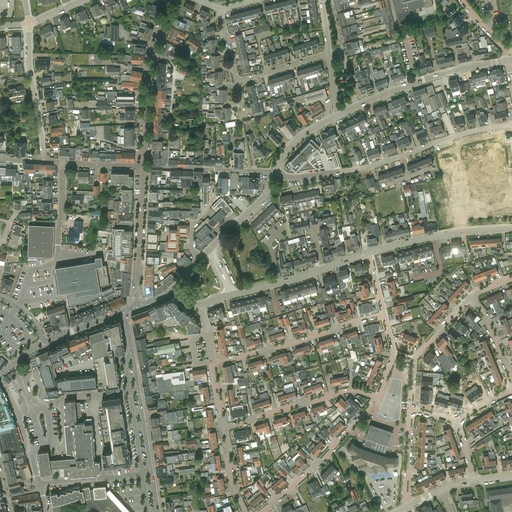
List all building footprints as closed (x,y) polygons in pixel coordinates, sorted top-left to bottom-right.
[(107,0),(109,6),(107,7),(109,12),(113,10),(111,6),(112,5),(115,7),(118,5),(117,3),(116,3),(114,0),(107,0)] [(379,9),(389,7),(386,0),(383,0),(378,1),(379,9)] [(425,8),(427,7),(433,6),(431,0),(392,0),(399,26),(408,24),(408,22),(412,21),(409,11),(424,7),(425,8)] [(348,8),(347,2),(334,5),(336,11),(344,9),(348,8)] [(192,13),(194,6),(186,3),(182,13),(185,15),(186,11),(192,13)] [(98,4),(90,7),(94,16),(105,11),(103,6),(99,7),(98,4)] [(145,11),(147,12),(150,13),(150,14),(157,16),(160,7),(153,5),(153,6),(147,4),(145,11)] [(266,14),(272,12),(270,5),(264,7),(266,14)] [(447,19),(456,11),(452,6),(446,11),(446,12),(443,14),(447,19)] [(380,17),(382,16),(390,14),(389,7),(379,9),(378,10),(380,17)] [(260,8),(254,9),(256,16),(262,15),(260,8)] [(77,21),(83,19),(84,21),(89,19),(84,10),(74,14),(77,21)] [(199,15),(200,16),(201,22),(197,23),(198,28),(209,25),(209,21),(207,22),(206,18),(208,13),(201,10),(199,15)] [(337,14),(338,20),(354,16),(352,10),(345,12),(337,14)] [(231,23),(238,21),(236,14),(230,16),(231,23)] [(379,25),(383,24),(385,24),(392,22),(390,14),(382,16),(384,22),(379,23),(379,25)] [(451,24),(453,23),(456,27),(463,20),(459,15),(453,19),(452,18),(448,22),(451,24)] [(348,24),(352,22),(355,22),(354,16),(338,20),(340,26),(348,24)] [(70,22),(68,17),(60,21),(63,29),(70,26),(71,29),(76,27),(73,21),(70,22)] [(175,18),(172,24),(180,28),(184,30),(187,23),(183,21),(182,22),(175,18)] [(139,26),(145,29),(145,31),(152,34),(154,29),(150,28),(151,26),(141,22),(139,26)] [(386,30),(386,31),(394,29),(392,22),(385,24),(386,30)] [(466,24),(457,31),(456,29),(452,31),(455,34),(458,31),(462,36),(468,31),(466,29),(469,27),(466,24)] [(43,39),(54,34),(55,37),(58,35),(55,26),(51,28),(50,25),(46,27),(46,28),(39,31),(43,39)] [(111,25),(110,41),(118,41),(119,25),(111,25)] [(341,29),(342,35),(355,31),(360,30),(359,27),(357,27),(356,25),(341,29)] [(203,29),(203,32),(199,33),(201,39),(203,39),(208,38),(207,34),(215,33),(213,26),(206,28),(203,29)] [(186,35),(184,33),(179,31),(171,27),(169,33),(176,36),(181,38),(184,39),(186,35)] [(426,37),(436,34),(434,27),(424,29),(426,37)] [(396,35),(394,29),(386,31),(388,37),(396,35)] [(131,30),(129,38),(137,39),(138,35),(137,35),(137,31),(131,30)] [(138,35),(143,37),(150,40),(152,34),(145,31),(144,33),(139,32),(138,35)] [(357,37),(356,33),(355,31),(342,35),(344,41),(352,39),(352,38),(357,37)] [(455,37),(455,34),(452,31),(449,34),(448,31),(444,32),(446,39),(445,39),(447,46),(462,43),(461,36),(455,37)] [(183,42),(180,40),(175,38),(176,36),(169,33),(166,39),(179,44),(181,46),(183,42)] [(21,45),(20,45),(20,37),(12,37),(12,46),(14,46),(15,54),(22,53),(21,45)] [(186,42),(192,47),(196,49),(200,44),(189,37),(186,42)] [(472,44),(473,50),(474,59),(479,58),(477,50),(476,50),(475,43),(474,43),(473,39),(473,38),(468,39),(469,45),(472,44)] [(482,49),(480,49),(478,38),(473,39),(474,43),(475,43),(476,50),(477,50),(479,58),(483,57),(482,52),(482,49)] [(313,41),(310,42),(312,48),(318,47),(316,40),(313,41)] [(345,43),(346,49),(359,46),(358,44),(357,40),(353,42),(353,41),(345,43)] [(165,41),(162,47),(170,51),(170,50),(178,54),(180,50),(172,46),(173,45),(165,41)] [(264,47),(267,55),(263,56),(265,63),(272,61),(269,54),(269,51),(266,41),(261,43),(262,48),(264,47)] [(310,42),(304,44),(306,50),(312,48),(310,42)] [(134,52),(137,53),(146,55),(148,46),(139,44),(136,43),(136,44),(132,43),(131,49),(134,51),(134,52)] [(399,43),(391,45),(389,46),(390,50),(391,52),(400,49),(399,43)] [(304,44),(298,45),(300,52),(306,50),(304,44)] [(207,49),(207,52),(207,54),(211,54),(211,52),(215,52),(215,45),(202,46),(201,46),(200,47),(199,47),(198,50),(202,51),(202,49),(207,49)] [(294,54),(300,52),(298,45),(292,47),(294,54)] [(244,46),(237,48),(239,54),(246,52),(249,52),(254,51),(253,48),(251,48),(249,49),(248,46),(244,46)] [(359,48),(359,46),(346,49),(348,55),(356,53),(360,52),(359,48)] [(468,49),(469,48),(468,46),(456,49),(459,63),(467,61),(471,60),(468,49)] [(160,53),(173,59),(172,62),(176,65),(177,61),(173,59),(175,55),(170,52),(170,51),(162,47),(160,53)] [(289,56),(287,49),(281,51),(283,57),(289,56)] [(446,51),(443,52),(444,55),(447,65),(451,64),(452,64),(454,64),(452,56),(447,58),(446,55),(447,54),(446,51)] [(364,55),(364,56),(366,64),(372,62),(373,65),(375,64),(373,56),(371,57),(370,54),(369,52),(364,53),(364,55)] [(421,72),(432,70),(430,61),(428,62),(428,60),(425,61),(423,55),(419,56),(421,63),(419,64),(421,72)] [(447,66),(447,65),(444,55),(434,57),(436,64),(438,64),(439,67),(444,66),(445,66),(447,66)] [(124,61),(132,61),(132,63),(128,63),(128,66),(133,66),(133,63),(144,63),(144,56),(132,56),(124,56),(124,61)] [(14,71),(15,71),(22,71),(22,63),(23,63),(23,60),(8,60),(9,61),(0,62),(0,66),(0,67),(8,67),(8,71),(10,71),(10,68),(14,68),(14,71)] [(37,60),(37,69),(49,69),(49,60),(37,60)] [(158,63),(158,72),(166,73),(167,73),(173,73),(173,69),(169,69),(167,69),(167,64),(158,63)] [(249,64),(242,66),(243,73),(250,71),(253,70),(258,69),(257,66),(252,67),(251,68),(249,68),(249,65),(249,64)] [(322,80),(320,72),(323,71),(321,64),(314,66),(317,73),(319,81),(322,80)] [(107,66),(106,74),(120,75),(120,66),(116,66),(115,68),(114,68),(114,66),(107,66)] [(176,69),(180,71),(179,74),(185,76),(187,72),(181,70),(182,68),(177,66),(176,69)] [(314,66),(309,68),(311,75),(312,78),(313,83),(316,82),(314,74),(317,73),(314,66)] [(395,69),(399,81),(405,78),(400,66),(394,68),(395,69)] [(368,68),(360,71),(367,93),(373,91),(370,83),(368,79),(368,76),(370,75),(368,68)] [(503,72),(502,72),(501,68),(495,69),(497,77),(498,77),(499,83),(504,82),(503,76),(503,75),(504,74),(504,73),(503,72)] [(383,69),(377,71),(383,87),(388,85),(383,69)] [(395,69),(393,69),(389,71),(393,83),(399,81),(395,69)] [(303,70),(296,72),(299,78),(302,87),(299,88),(301,93),(306,92),(303,81),(306,80),(306,79),(305,77),(303,70)] [(121,80),(130,80),(141,81),(142,73),(132,71),(131,76),(122,74),(122,76),(118,76),(118,80),(121,80)] [(354,73),(358,83),(357,83),(359,87),(361,95),(367,93),(360,71),(354,73)] [(373,73),(374,77),(373,77),(374,81),(377,89),(383,87),(377,71),(373,73)] [(486,82),(485,79),(488,79),(485,71),(479,73),(481,83),(486,82)] [(156,74),(156,77),(157,77),(157,80),(172,81),(172,78),(166,77),(167,73),(166,73),(158,72),(158,74),(156,74)] [(293,89),(291,81),(294,80),(292,73),(286,75),(288,82),(289,84),(289,85),(290,90),(293,89)] [(473,81),(469,82),(464,83),(466,89),(471,88),(472,88),(474,88),(475,86),(481,85),(481,83),(479,73),(471,75),(473,81)] [(285,83),(288,82),(286,75),(280,77),(282,84),(284,92),(287,91),(285,83)] [(283,87),(282,84),(280,77),(274,79),(276,85),(277,88),(278,94),(281,93),(280,87),(283,87)] [(272,87),(276,85),(274,79),(268,81),(272,95),(275,94),(272,87)] [(448,81),(450,87),(451,92),(459,90),(460,92),(466,90),(466,89),(464,83),(459,85),(457,79),(448,81)] [(157,87),(156,89),(166,90),(166,84),(172,84),(172,81),(157,80),(157,87)] [(118,89),(121,89),(131,90),(130,82),(122,82),(122,85),(119,84),(118,85),(118,88),(118,89)] [(140,83),(130,82),(131,90),(140,90),(140,83)] [(432,85),(419,90),(422,97),(423,97),(426,105),(430,104),(432,110),(447,105),(443,92),(435,95),(432,85)] [(25,86),(16,87),(18,96),(26,94),(25,86)] [(9,97),(18,96),(16,87),(8,88),(9,97)] [(304,102),(305,104),(309,111),(306,113),(310,120),(324,112),(318,100),(327,97),(325,88),(292,98),(296,105),(304,102)] [(171,90),(166,90),(156,89),(156,97),(166,98),(166,95),(168,95),(168,94),(171,94),(171,93),(171,90)] [(419,90),(413,92),(414,96),(417,104),(418,104),(421,103),(420,98),(422,97),(419,90)] [(117,100),(134,101),(134,96),(117,95),(117,92),(107,92),(107,100),(117,100)] [(405,108),(404,104),(407,103),(404,96),(398,99),(403,112),(405,111),(404,108),(405,108)] [(169,104),(169,99),(166,98),(156,97),(155,106),(161,107),(164,107),(165,103),(169,104)] [(256,97),(249,99),(250,105),(257,104),(257,100),(256,97)] [(296,105),(292,98),(286,100),(290,107),(296,105)] [(496,100),(497,106),(502,120),(508,119),(505,108),(507,108),(506,101),(504,102),(503,98),(496,100)] [(391,102),(388,103),(392,115),(400,112),(400,113),(403,112),(398,99),(391,102)] [(473,99),(466,101),(463,102),(461,102),(462,106),(464,105),(465,107),(475,104),(473,99)] [(97,109),(101,109),(111,109),(112,105),(117,105),(134,106),(134,101),(117,100),(107,100),(105,100),(98,100),(97,100),(97,109)] [(57,101),(53,102),(53,101),(46,102),(47,110),(54,108),(53,105),(57,104),(57,101)] [(264,114),(262,103),(260,103),(257,104),(250,105),(252,111),(253,116),(264,114)] [(278,110),(276,103),(272,104),(271,104),(273,111),(267,113),(272,119),(273,118),(280,128),(286,124),(277,111),(278,110)] [(382,114),(384,113),(387,120),(391,119),(390,117),(388,111),(385,104),(379,106),(382,114)] [(490,115),(494,114),(496,122),(502,120),(497,106),(497,107),(496,105),(492,106),(493,109),(489,110),(490,115)] [(166,110),(164,110),(161,110),(161,107),(155,106),(155,114),(169,116),(169,115),(168,115),(169,112),(166,112),(166,110)] [(303,125),(310,120),(306,113),(305,111),(304,111),(303,109),(303,108),(302,106),(298,108),(301,113),(297,115),(303,125)] [(382,121),(380,114),(382,114),(379,106),(373,109),(376,116),(381,129),(386,127),(384,120),(382,121)] [(82,115),(80,115),(80,119),(88,119),(88,114),(92,114),(92,109),(88,109),(82,110),(82,115)] [(116,119),(125,119),(134,119),(134,110),(125,110),(125,115),(120,115),(116,115),(116,119)] [(469,110),(464,111),(466,118),(468,117),(469,125),(472,125),(472,124),(475,123),(474,119),(475,119),(474,114),(470,115),(469,110)] [(476,116),(480,116),(481,122),(487,121),(486,114),(484,114),(483,110),(475,111),(476,116)] [(57,121),(56,117),(60,116),(59,112),(54,113),(54,115),(48,116),(50,123),(57,121)] [(451,124),(455,123),(457,128),(460,127),(460,128),(464,126),(462,118),(454,120),(453,113),(449,114),(451,124)] [(168,120),(169,116),(155,114),(154,123),(162,124),(164,124),(164,120),(168,120)] [(363,114),(357,117),(363,129),(365,128),(363,123),(367,122),(363,114)] [(351,119),(351,120),(355,128),(357,132),(360,131),(362,134),(365,133),(363,129),(357,117),(354,118),(353,118),(352,118),(351,119)] [(291,132),(296,128),(294,124),(292,121),(290,119),(287,121),(289,123),(286,125),(291,132)] [(435,121),(437,126),(435,126),(438,134),(444,132),(440,119),(435,121)] [(348,121),(345,123),(351,135),(353,140),(356,138),(351,129),(355,128),(351,120),(350,120),(349,120),(348,120),(348,121)] [(406,136),(411,134),(408,127),(405,121),(401,123),(406,136)] [(408,126),(408,127),(411,134),(415,133),(412,125),(410,125),(409,122),(407,123),(408,126)] [(428,123),(429,128),(432,136),(438,134),(435,126),(434,127),(432,122),(428,123)] [(59,124),(60,128),(51,129),(52,136),(62,134),(65,133),(65,130),(64,123),(59,124)] [(163,132),(164,132),(168,132),(168,130),(161,130),(162,124),(154,123),(153,131),(163,132)] [(340,129),(338,130),(340,134),(346,132),(348,136),(351,135),(345,123),(339,125),(340,129)] [(104,139),(108,140),(113,142),(113,134),(110,134),(110,125),(104,125),(104,139)] [(134,145),(134,128),(129,128),(129,126),(121,126),(121,128),(120,128),(120,145),(134,145)] [(333,128),(332,129),(331,128),(330,129),(330,130),(327,131),(334,145),(336,144),(334,139),(333,138),(337,136),(333,128)] [(426,138),(424,133),(425,132),(424,129),(415,132),(417,136),(416,136),(419,142),(426,138)] [(277,145),(282,140),(273,130),(268,136),(274,142),(277,145)] [(153,131),(153,140),(162,141),(163,132),(153,131)] [(321,134),(323,140),(322,141),(322,142),(326,150),(334,145),(327,131),(324,133),(323,132),(321,133),(321,134)] [(402,131),(400,132),(405,147),(411,144),(408,137),(405,138),(402,131)] [(397,138),(397,141),(397,142),(400,149),(405,147),(400,132),(397,134),(398,138),(397,138)] [(252,133),(245,135),(247,143),(254,141),(252,133)] [(63,139),(59,139),(50,140),(50,146),(59,145),(64,145),(63,139),(68,139),(68,136),(62,136),(63,139)] [(393,143),(391,144),(388,137),(385,138),(390,152),(396,150),(393,143)] [(384,154),(390,152),(385,138),(382,139),(384,143),(382,144),(382,147),(384,154)] [(293,158),(287,164),(296,172),(307,161),(307,160),(309,158),(320,147),(312,139),(310,142),(309,141),(301,150),(302,151),(299,153),(298,152),(295,156),(296,156),(294,159),(293,158)] [(18,140),(17,143),(15,143),(14,155),(25,156),(26,143),(24,143),(24,140),(18,140)] [(153,140),(152,148),(167,150),(167,146),(162,146),(162,141),(153,140)] [(378,148),(375,149),(372,140),(369,141),(375,157),(380,155),(378,148)] [(369,159),(375,157),(369,141),(366,142),(369,151),(366,152),(369,159)] [(234,153),(234,160),(231,160),(231,165),(234,165),(234,168),(243,168),(244,153),(243,142),(238,142),(240,153),(234,153)] [(261,157),(267,153),(262,146),(260,148),(256,144),(253,146),(256,151),(254,152),(257,155),(259,154),(261,157)] [(224,145),(221,145),(216,146),(217,157),(215,157),(215,165),(221,166),(222,157),(221,150),(224,150),(224,145)] [(59,159),(69,159),(70,148),(66,148),(65,148),(60,148),(60,150),(59,159)] [(80,149),(75,148),(70,148),(69,159),(75,160),(75,155),(79,155),(80,149)] [(166,158),(167,150),(152,148),(151,157),(157,158),(157,157),(166,158)] [(452,148),(446,151),(449,159),(456,156),(452,148)] [(79,155),(82,155),(82,160),(89,161),(89,153),(89,149),(80,149),(79,155)] [(360,151),(357,152),(356,149),(352,150),(354,153),(353,153),(356,161),(362,159),(360,151)] [(90,161),(100,161),(100,152),(90,151),(90,161)] [(446,151),(439,153),(442,161),(449,159),(446,151)] [(122,153),(122,154),(122,162),(134,162),(135,153),(122,153)] [(185,158),(180,157),(180,153),(177,153),(177,167),(185,167),(185,158)] [(456,156),(449,159),(452,167),(459,164),(456,156)] [(151,166),(164,166),(164,163),(166,163),(166,158),(157,157),(157,158),(151,157),(151,166)] [(168,160),(168,167),(177,167),(177,157),(172,157),(172,160),(168,160)] [(430,157),(425,159),(427,166),(433,164),(430,157)] [(194,158),(189,158),(185,158),(185,167),(194,167),(194,159),(194,158)] [(198,159),(194,159),(194,167),(202,167),(202,158),(198,158),(198,159)] [(421,168),(427,166),(425,159),(419,161),(421,168)] [(449,159),(442,161),(446,169),(452,167),(449,159)] [(415,170),(421,168),(419,161),(413,164),(415,170)] [(24,164),(24,172),(26,182),(30,182),(30,177),(29,177),(29,172),(34,173),(34,164),(24,164)] [(409,173),(415,170),(413,164),(407,166),(409,173)] [(10,175),(2,175),(2,180),(12,180),(12,181),(24,180),(24,175),(16,175),(17,169),(11,169),(11,168),(7,168),(6,168),(6,174),(10,175)] [(402,168),(396,170),(398,177),(404,175),(402,168)] [(396,170),(390,172),(392,179),(398,177),(396,170)] [(93,175),(89,175),(89,172),(78,171),(78,180),(88,180),(88,184),(93,184),(93,175)] [(171,171),(171,180),(181,180),(182,171),(171,171)] [(192,172),(182,171),(181,180),(181,187),(191,187),(192,172)] [(199,188),(203,188),(203,177),(203,172),(194,172),(194,180),(199,181),(199,183),(199,188)] [(390,172),(384,174),(386,181),(392,179),(390,172)] [(133,189),(133,186),(133,176),(129,176),(129,173),(111,173),(110,182),(111,182),(111,183),(124,183),(124,189),(122,189),(122,201),(133,201),(133,189)] [(380,183),(386,181),(384,174),(378,176),(380,183)] [(162,177),(162,176),(161,175),(150,175),(150,183),(157,184),(157,180),(160,180),(161,177),(162,177)] [(374,190),(375,190),(376,194),(380,193),(379,189),(377,182),(374,182),(372,177),(366,179),(368,187),(373,186),(374,190)] [(218,192),(220,192),(220,196),(224,196),(224,193),(227,193),(228,178),(218,178),(218,186),(215,186),(215,192),(218,192)] [(238,178),(238,185),(242,185),(242,192),(241,194),(245,194),(258,194),(258,188),(259,178),(238,178)] [(323,189),(330,188),(331,193),(335,192),(334,187),(337,186),(336,178),(332,179),(322,181),(323,189)] [(403,185),(404,197),(411,196),(409,184),(403,185)] [(475,188),(464,188),(466,219),(508,217),(508,215),(511,214),(511,186),(502,187),(502,204),(473,206),(473,204),(476,204),(475,188)] [(173,189),(170,189),(170,201),(172,201),(174,201),(175,196),(182,196),(181,188),(173,188),(173,189)] [(150,200),(158,201),(158,202),(162,202),(162,200),(163,200),(163,190),(151,189),(149,191),(149,198),(150,201),(150,200)] [(314,200),(317,199),(318,202),(324,201),(322,195),(319,196),(318,190),(312,191),(314,200)] [(77,191),(76,195),(72,195),(72,203),(83,203),(83,196),(88,196),(88,191),(77,191)] [(302,202),(305,201),(306,205),(309,204),(306,193),(300,194),(302,202)] [(299,203),(302,202),(300,194),(292,196),(294,208),(297,207),(298,208),(300,208),(299,203)] [(289,209),(294,208),(292,196),(292,195),(286,196),(288,207),(289,209)] [(285,208),(288,207),(286,196),(281,197),(281,198),(279,198),(281,204),(281,207),(284,207),(285,208)] [(198,237),(194,240),(201,248),(206,243),(207,244),(209,242),(210,243),(217,236),(212,231),(214,229),(213,227),(229,213),(230,214),(233,212),(227,204),(221,197),(212,206),(213,208),(216,211),(221,207),(222,208),(210,220),(208,218),(203,222),(203,221),(201,222),(202,223),(194,230),(196,233),(195,234),(198,237)] [(39,211),(32,212),(32,216),(39,216),(42,216),(52,216),(52,215),(53,215),(53,212),(52,212),(52,209),(53,209),(53,206),(52,206),(52,202),(53,202),(53,199),(52,199),(52,198),(42,198),(42,199),(37,199),(37,203),(42,203),(42,211),(39,211)] [(121,211),(122,211),(133,211),(133,201),(122,201),(118,201),(118,199),(116,199),(114,199),(114,201),(113,201),(113,211),(121,211)] [(15,209),(20,209),(20,202),(15,202),(15,201),(12,201),(12,207),(15,208),(15,209)] [(159,209),(159,208),(163,208),(163,205),(172,206),(172,201),(170,201),(166,201),(166,202),(162,202),(158,202),(149,202),(149,209),(159,209)] [(281,213),(279,210),(273,204),(268,209),(274,215),(277,212),(279,215),(281,213)] [(192,208),(191,211),(170,210),(164,210),(163,210),(163,211),(148,210),(148,219),(163,219),(163,218),(169,218),(169,217),(196,218),(198,213),(198,212),(200,208),(192,208)] [(272,217),(274,215),(268,209),(264,213),(273,221),(274,220),(272,217)] [(305,212),(306,216),(307,219),(310,218),(312,224),(318,223),(316,214),(312,214),(311,210),(305,212)] [(132,215),(121,215),(121,211),(113,211),(106,211),(106,226),(106,231),(111,232),(111,224),(110,224),(110,218),(110,217),(112,217),(112,215),(117,215),(117,224),(118,224),(132,224),(132,215)] [(266,223),(268,220),(272,225),(274,223),(273,221),(264,213),(260,217),(266,223)] [(330,217),(329,213),(319,215),(321,221),(328,220),(328,221),(334,219),(334,216),(330,217)] [(309,229),(307,219),(306,216),(303,216),(304,220),(301,221),(303,230),(309,229)] [(263,225),(266,223),(260,217),(255,221),(264,230),(266,228),(263,225)] [(300,218),(297,218),(294,219),(297,231),(303,230),(301,221),(300,218)] [(378,245),(376,237),(380,236),(378,223),(377,224),(376,218),(372,219),(373,224),(371,224),(370,223),(365,224),(366,230),(371,229),(371,233),(368,234),(368,237),(367,237),(369,246),(378,245)] [(147,222),(147,232),(155,232),(155,228),(158,229),(159,223),(179,224),(179,220),(170,220),(163,220),(155,219),(155,222),(148,222),(147,222)] [(298,232),(297,231),(294,219),(291,220),(292,224),(289,225),(291,234),(298,232)] [(435,223),(432,224),(432,223),(428,224),(427,219),(422,220),(424,232),(425,234),(437,231),(435,223)] [(72,229),(72,231),(69,231),(68,237),(67,237),(67,242),(75,242),(75,240),(79,240),(79,233),(83,233),(83,222),(74,221),(74,229),(72,229)] [(262,231),(264,230),(255,221),(251,225),(257,231),(259,229),(262,231)] [(411,222),(411,226),(413,234),(419,233),(417,225),(417,221),(411,222)] [(402,228),(399,229),(398,227),(399,227),(399,223),(395,224),(398,238),(404,236),(402,228)] [(25,234),(24,234),(21,233),(22,227),(15,225),(13,230),(14,231),(13,234),(21,237),(25,238),(25,234)] [(29,225),(28,256),(53,257),(54,226),(29,225)] [(155,233),(155,232),(147,232),(147,243),(147,250),(178,251),(178,242),(187,242),(177,242),(177,238),(179,238),(179,239),(187,239),(180,239),(180,238),(180,235),(184,235),(184,234),(188,234),(189,226),(178,225),(178,230),(169,229),(168,241),(166,241),(166,243),(160,243),(160,245),(157,244),(158,233),(155,233)] [(383,228),(384,233),(386,241),(392,239),(390,231),(389,232),(387,227),(383,228)] [(108,250),(108,252),(121,256),(132,257),(132,250),(132,243),(132,236),(132,229),(124,229),(124,228),(114,228),(114,233),(113,233),(113,237),(115,237),(115,243),(113,243),(113,247),(115,247),(115,250),(115,251),(110,251),(110,250),(108,250)] [(10,242),(9,242),(8,245),(17,248),(21,237),(13,234),(12,233),(11,238),(10,238),(10,239),(11,239),(10,242)] [(356,236),(351,238),(354,250),(360,248),(356,236)] [(347,239),(344,240),(346,245),(348,252),(354,250),(351,238),(347,239)] [(470,240),(470,247),(474,247),(474,253),(478,252),(479,252),(479,251),(478,246),(478,240),(474,240),(473,240),(473,239),(473,238),(471,238),(470,239),(470,240)] [(340,239),(334,240),(336,244),(339,255),(345,253),(342,245),(341,242),(340,239)] [(465,246),(461,247),(460,240),(451,241),(452,248),(456,248),(457,253),(461,252),(460,247),(461,247),(462,253),(466,252),(465,246)] [(330,246),(331,249),(333,257),(339,255),(336,244),(330,246)] [(329,245),(326,245),(328,249),(323,251),(324,254),(323,254),(324,257),(325,257),(326,259),(332,257),(329,249),(329,245)] [(426,258),(433,256),(430,245),(423,247),(426,258)] [(441,250),(438,251),(441,262),(443,262),(445,262),(444,256),(450,255),(450,254),(448,246),(440,248),(441,250)] [(426,258),(423,247),(417,249),(417,248),(416,249),(419,259),(426,258)] [(419,259),(416,249),(410,250),(410,251),(412,261),(419,259)] [(307,250),(303,251),(304,258),(306,266),(312,264),(310,256),(309,253),(309,252),(307,253),(307,250)] [(410,251),(404,252),(406,263),(412,261),(410,251)] [(278,253),(280,264),(281,272),(287,271),(286,263),(285,257),(284,252),(283,252),(278,253)] [(309,253),(310,256),(312,264),(318,262),(315,254),(315,252),(309,253)] [(406,263),(404,252),(397,254),(399,264),(406,263)] [(107,253),(106,259),(116,261),(124,262),(132,262),(132,257),(130,257),(121,256),(108,253),(107,253)] [(304,258),(302,253),(299,254),(299,257),(298,257),(299,259),(298,259),(301,267),(306,266),(304,258)] [(146,254),(146,263),(161,264),(161,256),(161,255),(153,254),(146,254)] [(182,258),(181,257),(176,262),(181,268),(181,269),(182,269),(182,270),(183,270),(184,269),(185,269),(192,262),(184,254),(184,255),(182,258)] [(298,259),(297,260),(296,255),(292,256),(294,261),(293,261),(295,269),(301,267),(298,259)] [(96,261),(55,268),(59,293),(66,292),(77,291),(90,288),(101,286),(110,285),(106,265),(103,265),(102,256),(95,257),(96,261)] [(387,256),(381,258),(383,266),(383,265),(384,267),(389,266),(389,264),(387,256)] [(116,261),(116,268),(116,271),(117,272),(122,272),(122,269),(131,270),(132,262),(124,262),(116,261)] [(166,264),(161,264),(146,263),(144,286),(146,295),(147,297),(148,297),(155,296),(163,292),(165,290),(165,289),(168,286),(169,287),(176,279),(171,273),(170,272),(177,268),(174,263),(166,267),(165,265),(166,265),(166,264)] [(363,267),(362,268),(360,263),(353,266),(355,271),(356,275),(365,272),(363,267)] [(11,266),(5,264),(3,271),(10,273),(11,266)] [(475,266),(476,269),(480,280),(486,277),(484,272),(481,273),(480,270),(479,268),(478,268),(478,267),(478,266),(477,266),(475,266)] [(107,289),(103,291),(108,302),(109,304),(110,304),(112,310),(117,308),(116,308),(126,304),(124,300),(125,299),(124,296),(122,296),(122,295),(121,294),(129,294),(129,289),(130,283),(122,283),(122,286),(118,286),(118,283),(121,283),(121,282),(130,282),(130,277),(131,271),(122,272),(117,272),(116,271),(113,269),(112,276),(111,287),(107,289)] [(349,277),(349,276),(346,269),(339,271),(335,273),(340,290),(346,288),(343,280),(349,277)] [(331,285),(332,284),(334,291),(338,290),(337,287),(338,287),(334,275),(328,277),(331,285)] [(11,288),(14,281),(15,279),(10,277),(9,280),(5,278),(1,288),(8,290),(9,287),(11,288)] [(325,299),(325,301),(328,300),(327,297),(329,297),(327,291),(332,289),(331,285),(328,277),(322,278),(325,288),(321,289),(325,299)] [(459,279),(457,281),(465,289),(469,285),(465,281),(463,283),(459,279)] [(397,280),(393,281),(387,282),(388,289),(395,288),(394,284),(398,283),(397,280)] [(459,287),(457,290),(461,294),(465,289),(457,281),(455,280),(454,282),(459,287)] [(358,282),(360,291),(368,289),(366,283),(363,284),(362,281),(358,282)] [(307,284),(310,294),(317,292),(314,282),(307,284)] [(307,284),(301,286),(303,296),(310,294),(307,284)] [(436,290),(444,298),(446,295),(440,289),(440,290),(439,289),(440,288),(442,290),(445,287),(442,285),(440,287),(439,287),(436,290)] [(77,291),(66,292),(72,326),(79,324),(78,323),(80,323),(87,320),(89,319),(89,320),(95,317),(97,316),(98,316),(104,314),(104,313),(106,313),(112,311),(112,310),(110,304),(109,304),(108,302),(103,291),(102,291),(101,286),(90,288),(91,293),(77,295),(77,291)] [(294,288),(297,298),(303,296),(301,286),(294,288)] [(290,300),(297,298),(294,288),(287,289),(290,300)] [(400,290),(396,291),(395,288),(388,289),(390,296),(401,294),(400,290)] [(290,300),(287,289),(280,291),(281,293),(277,293),(278,297),(282,296),(283,302),(290,300)] [(367,298),(366,296),(370,295),(368,289),(360,291),(362,300),(367,298)] [(457,290),(454,292),(450,289),(448,291),(457,298),(461,294),(457,290)] [(448,295),(450,296),(448,299),(452,303),(457,298),(448,291),(447,292),(449,294),(448,295)] [(500,300),(504,298),(505,301),(508,300),(506,294),(502,295),(501,292),(497,294),(494,295),(499,308),(499,307),(501,306),(501,304),(501,303),(500,300)] [(489,304),(493,303),(495,309),(494,309),(497,316),(501,314),(500,311),(499,311),(498,308),(499,308),(494,295),(490,297),(490,296),(486,298),(489,304)] [(257,298),(259,308),(266,307),(265,301),(268,300),(268,297),(264,297),(264,296),(257,298)] [(393,306),(394,313),(401,312),(404,311),(407,310),(406,303),(414,301),(412,296),(397,300),(398,305),(393,306)] [(250,299),(252,310),(259,308),(257,298),(250,299)] [(155,306),(155,307),(162,323),(164,328),(185,324),(186,329),(188,328),(189,333),(201,331),(199,322),(193,316),(188,311),(188,312),(183,307),(180,304),(174,299),(161,304),(155,306)] [(244,301),(246,311),(252,310),(250,299),(244,301)] [(237,302),(239,313),(246,311),(244,301),(237,302)] [(239,313),(237,302),(230,304),(232,315),(239,313)] [(444,303),(442,306),(438,302),(436,304),(439,306),(440,307),(444,312),(449,307),(444,303)] [(372,303),(365,305),(366,312),(373,311),(373,310),(373,307),(372,303)] [(49,319),(56,316),(65,313),(64,305),(46,311),(49,319)] [(365,305),(358,307),(360,314),(366,312),(365,305)] [(153,327),(162,323),(155,307),(148,310),(153,327)] [(214,310),(217,317),(224,315),(221,307),(220,308),(220,307),(214,310)] [(440,307),(436,312),(440,316),(444,312),(440,307)] [(345,309),(346,310),(343,311),(345,318),(352,316),(351,311),(350,308),(345,309)] [(147,310),(131,316),(133,323),(141,320),(144,332),(154,331),(153,327),(148,310),(147,310)] [(219,321),(217,317),(214,310),(208,312),(207,313),(210,320),(216,318),(217,321),(216,322),(217,325),(219,324),(218,321),(219,321)] [(345,318),(343,311),(342,310),(339,311),(339,310),(335,312),(338,321),(345,318)] [(401,312),(394,313),(396,320),(403,319),(411,317),(410,313),(405,314),(404,311),(401,312)] [(436,312),(433,315),(429,311),(428,313),(436,320),(440,316),(436,312)] [(66,312),(65,313),(56,316),(58,323),(61,331),(61,330),(69,327),(66,312)] [(303,319),(297,321),(297,324),(300,332),(307,330),(305,322),(309,321),(306,312),(301,314),(303,319)] [(481,328),(473,319),(475,317),(470,312),(465,316),(470,322),(473,325),(472,326),(477,332),(481,328)] [(432,325),(436,320),(428,313),(426,314),(428,316),(427,317),(429,319),(427,321),(432,325)] [(319,315),(321,320),(322,325),(330,323),(327,315),(325,315),(324,314),(319,315)] [(49,335),(61,331),(58,323),(56,316),(49,319),(51,323),(44,326),(45,328),(47,334),(49,335)] [(501,323),(503,327),(511,323),(511,318),(507,321),(505,317),(499,320),(501,324),(501,323)] [(321,320),(317,321),(316,318),(313,319),(315,328),(322,325),(321,320)] [(118,321),(102,327),(107,343),(107,344),(109,354),(109,355),(110,355),(110,359),(103,360),(104,364),(107,386),(106,386),(107,391),(105,391),(107,391),(120,389),(116,363),(116,360),(115,360),(114,354),(125,353),(120,320),(118,321)] [(133,326),(134,335),(144,332),(141,320),(133,323),(133,326)] [(224,335),(227,334),(226,328),(235,326),(235,322),(224,324),(225,327),(223,327),(223,329),(217,330),(218,337),(224,335)] [(469,331),(464,326),(460,322),(455,327),(459,331),(460,330),(464,333),(466,334),(469,331)] [(377,323),(370,325),(372,333),(379,331),(378,327),(377,324),(377,323)] [(511,331),(511,332),(509,327),(511,326),(511,323),(503,327),(504,330),(505,334),(511,332),(511,333),(511,331)] [(297,324),(290,326),(293,334),(300,332),(297,324)] [(370,325),(363,327),(365,334),(372,333),(370,325)] [(102,327),(89,332),(90,337),(92,352),(93,359),(109,354),(107,344),(107,343),(102,327)] [(245,337),(242,327),(237,329),(240,339),(245,337)] [(265,328),(262,329),(265,338),(269,337),(270,341),(277,339),(275,331),(274,329),(271,330),(271,332),(267,333),(265,328)] [(279,329),(275,331),(277,339),(285,337),(282,328),(279,329)] [(356,330),(350,333),(351,338),(352,342),(359,340),(356,330)] [(463,340),(458,336),(452,330),(447,335),(453,341),(455,339),(460,343),(463,340)] [(146,344),(146,342),(148,341),(148,340),(161,337),(160,332),(155,333),(155,331),(154,331),(144,332),(134,335),(137,350),(154,347),(153,343),(146,344)] [(408,331),(407,334),(405,333),(402,332),(400,337),(403,338),(402,341),(408,343),(411,336),(410,336),(411,332),(408,331)] [(479,336),(474,331),(469,336),(474,341),(479,336)] [(342,336),(339,337),(340,341),(342,341),(347,339),(348,343),(352,342),(351,338),(350,333),(342,335),(342,336)] [(87,334),(75,339),(82,355),(82,356),(92,352),(90,337),(89,338),(87,334)] [(380,336),(376,337),(375,334),(368,336),(369,342),(370,342),(371,346),(372,346),(374,345),(382,343),(380,336)] [(251,336),(252,336),(255,346),(262,344),(259,335),(254,337),(253,335),(251,336)] [(248,348),(255,346),(252,336),(245,338),(246,343),(248,348)] [(417,338),(416,338),(411,336),(408,343),(414,346),(415,342),(417,343),(419,339),(417,338)] [(444,353),(437,358),(438,360),(446,371),(457,364),(451,356),(453,355),(445,345),(448,342),(443,337),(436,344),(441,349),(444,353)] [(333,338),(326,340),(328,348),(332,347),(331,344),(338,342),(336,338),(333,339),(333,338)] [(78,356),(82,355),(75,339),(67,342),(71,351),(77,349),(76,351),(78,356)] [(482,349),(488,347),(485,339),(479,342),(480,346),(482,349)] [(226,347),(226,344),(228,344),(228,343),(231,342),(231,340),(219,342),(220,348),(226,347)] [(329,349),(328,348),(326,340),(315,343),(318,352),(316,352),(317,355),(318,355),(319,359),(322,357),(321,353),(322,353),(321,351),(323,351),(323,350),(326,349),(326,350),(329,349)] [(72,355),(71,351),(67,342),(60,345),(61,345),(57,347),(57,348),(48,351),(53,364),(53,368),(54,368),(64,364),(62,359),(72,355)] [(154,347),(137,350),(138,358),(147,357),(146,354),(152,353),(152,355),(165,352),(176,350),(174,343),(170,343),(154,347)] [(380,356),(381,351),(383,351),(382,343),(374,345),(372,346),(373,353),(372,353),(372,356),(376,356),(380,356)] [(230,352),(227,352),(226,347),(220,348),(221,355),(224,354),(224,356),(231,355),(230,352)] [(293,356),(296,355),(304,352),(302,347),(295,349),(295,351),(292,352),(293,356)] [(482,349),(484,356),(491,354),(488,347),(482,349)] [(166,359),(168,358),(182,356),(181,350),(176,350),(165,352),(166,359)] [(39,356),(35,357),(38,364),(39,365),(38,367),(45,391),(47,391),(48,398),(60,397),(58,393),(51,369),(53,368),(53,364),(48,351),(38,355),(39,356)] [(435,362),(438,360),(437,358),(436,355),(435,356),(430,351),(423,359),(428,364),(432,369),(437,365),(435,362)] [(285,352),(278,354),(280,360),(281,364),(292,361),(290,352),(286,353),(285,352)] [(271,356),(271,358),(268,359),(269,363),(280,360),(278,354),(271,356)] [(484,356),(487,363),(494,361),(491,354),(484,356)] [(139,364),(150,362),(153,361),(157,361),(159,360),(158,355),(152,357),(153,359),(149,359),(148,359),(148,357),(147,357),(138,358),(139,364)] [(262,360),(255,362),(257,370),(264,368),(263,365),(267,364),(266,360),(262,361),(262,360)] [(377,360),(374,365),(380,368),(383,362),(377,360)] [(487,363),(490,370),(496,368),(494,361),(487,363)] [(157,366),(156,366),(155,365),(150,366),(150,362),(139,364),(141,372),(150,370),(156,369),(158,369),(157,366)] [(249,370),(246,371),(247,373),(257,370),(255,362),(247,364),(249,370)] [(223,367),(224,374),(233,373),(236,372),(235,365),(223,367)] [(367,367),(366,369),(369,370),(372,371),(378,374),(380,368),(374,365),(373,369),(367,367)] [(54,368),(53,368),(51,369),(58,393),(62,391),(63,391),(65,391),(68,391),(93,388),(96,388),(95,376),(94,376),(67,378),(67,376),(63,377),(62,377),(59,378),(57,379),(54,368)] [(490,370),(493,378),(499,375),(496,368),(490,370)] [(192,372),(189,373),(190,379),(191,385),(194,385),(193,377),(199,376),(200,381),(203,381),(203,382),(207,382),(206,375),(205,369),(192,371),(192,372)] [(343,370),(344,376),(339,377),(340,383),(349,382),(348,376),(346,370),(343,370)] [(372,371),(369,377),(375,379),(378,374),(372,371)] [(233,373),(224,374),(225,381),(229,381),(229,383),(234,382),(234,378),(233,373)] [(339,377),(333,379),(332,373),(325,374),(327,382),(330,382),(331,385),(340,383),(339,377)] [(422,376),(421,384),(432,385),(432,378),(438,379),(439,374),(428,373),(428,376),(422,376)] [(188,397),(187,391),(187,386),(189,386),(191,386),(191,385),(190,379),(188,380),(185,381),(185,383),(173,385),(171,382),(171,378),(166,379),(163,380),(163,376),(156,377),(156,375),(142,377),(143,383),(144,394),(153,392),(159,391),(159,394),(169,392),(173,391),(174,396),(174,399),(186,398),(188,397)] [(493,378),(496,385),(502,382),(499,375),(493,378)] [(313,385),(312,386),(314,392),(322,388),(320,383),(323,381),(322,376),(315,378),(316,382),(312,383),(313,385)] [(369,377),(367,383),(366,385),(369,386),(370,384),(373,385),(375,379),(369,377)] [(302,392),(304,391),(305,395),(314,392),(312,386),(309,387),(308,383),(300,386),(302,392)] [(472,388),(470,389),(477,398),(482,395),(475,385),(472,388)] [(199,391),(202,390),(203,396),(209,395),(207,386),(198,387),(199,391)] [(230,389),(227,389),(228,397),(233,396),(236,396),(235,386),(230,387),(230,389)] [(285,391),(286,394),(288,400),(297,397),(295,392),(293,386),(290,387),(291,389),(285,391)] [(0,430),(16,426),(7,401),(0,387),(0,430)] [(468,390),(465,392),(471,402),(477,398),(470,389),(469,390),(468,390)] [(279,403),(288,400),(286,394),(284,395),(283,391),(279,392),(275,394),(276,400),(278,399),(279,403)] [(438,392),(434,404),(441,406),(444,395),(442,394),(438,392)] [(450,396),(448,404),(454,406),(457,395),(455,395),(455,394),(451,393),(450,396)] [(146,403),(148,403),(155,402),(155,400),(159,400),(158,394),(145,396),(146,403)] [(269,399),(269,400),(267,394),(264,395),(265,396),(259,398),(262,408),(271,405),(269,399)] [(444,395),(441,406),(447,408),(448,404),(450,396),(446,395),(446,396),(444,395)] [(457,395),(454,406),(460,408),(463,397),(459,395),(459,396),(457,395)] [(234,399),(233,396),(228,397),(229,404),(234,403),(238,403),(237,399),(234,399)] [(348,403),(350,404),(357,412),(361,408),(355,402),(353,399),(354,399),(351,396),(346,400),(349,403),(348,403)] [(131,464),(122,409),(120,397),(102,400),(103,408),(108,407),(115,451),(102,453),(103,460),(104,468),(131,464)] [(253,411),(262,408),(259,398),(259,399),(254,400),(253,398),(250,399),(252,405),(253,411)] [(506,398),(497,402),(498,404),(497,405),(499,407),(505,405),(506,409),(511,406),(511,405),(509,400),(507,401),(506,398)] [(340,399),(336,403),(339,406),(336,409),(341,413),(350,404),(348,403),(346,405),(345,403),(340,399)] [(50,476),(50,474),(52,473),(51,469),(59,468),(63,468),(64,477),(97,474),(97,473),(100,472),(99,462),(95,463),(95,460),(94,460),(94,457),(95,457),(92,424),(82,425),(80,402),(76,403),(75,400),(66,401),(66,407),(65,407),(66,424),(68,424),(68,426),(67,426),(67,433),(68,433),(69,439),(68,439),(69,445),(68,446),(69,455),(70,454),(71,458),(58,460),(50,460),(48,451),(45,452),(39,453),(39,455),(38,455),(41,475),(42,478),(50,476)] [(165,400),(156,401),(155,402),(148,403),(149,410),(157,408),(158,414),(161,413),(167,412),(166,407),(163,407),(162,403),(165,402),(165,400)] [(231,417),(239,416),(237,404),(233,405),(234,407),(232,407),(233,410),(230,410),(231,417)] [(241,404),(237,404),(239,416),(247,415),(246,408),(243,408),(243,405),(241,406),(241,404)] [(352,416),(357,412),(350,404),(341,413),(343,415),(347,411),(348,412),(350,415),(351,415),(352,416)] [(206,411),(207,417),(212,416),(211,409),(208,409),(207,406),(203,407),(204,411),(206,411)] [(511,406),(506,409),(500,411),(502,414),(507,412),(509,416),(511,415),(511,406)] [(310,415),(315,414),(318,421),(322,420),(319,413),(317,407),(311,409),(312,411),(310,412),(310,415)] [(160,425),(159,425),(163,424),(163,425),(170,424),(176,423),(176,424),(178,423),(182,422),(181,417),(183,417),(183,410),(167,412),(161,413),(164,413),(165,416),(150,418),(152,426),(160,425)] [(300,419),(307,417),(309,416),(308,413),(306,413),(305,410),(299,412),(300,419)] [(491,410),(484,415),(490,423),(494,429),(498,426),(498,423),(495,424),(493,421),(497,419),(491,410)] [(292,421),(294,420),(300,419),(299,412),(292,414),(290,415),(292,421)] [(482,424),(485,422),(486,425),(490,423),(484,415),(478,419),(482,424)] [(286,423),(288,422),(290,422),(289,418),(287,419),(286,416),(280,418),(283,426),(287,425),(286,423)] [(283,427),(283,426),(280,418),(274,420),(275,423),(272,424),(273,427),(274,430),(283,427)] [(337,424),(335,426),(340,431),(345,426),(337,418),(334,421),(337,424)] [(475,428),(479,435),(481,437),(484,435),(482,431),(481,432),(478,427),(482,424),(478,419),(471,423),(475,428)] [(188,423),(189,428),(194,427),(193,420),(181,422),(181,424),(188,423)] [(419,425),(419,429),(425,429),(428,429),(432,430),(435,430),(435,425),(432,424),(432,427),(426,427),(426,421),(419,421),(419,425)] [(270,435),(270,432),(271,432),(268,422),(261,424),(264,434),(265,437),(270,435)] [(474,436),(471,431),(475,428),(471,423),(465,427),(469,433),(472,438),(474,436)] [(511,423),(502,428),(503,430),(510,427),(511,431),(511,423)] [(261,424),(255,426),(253,426),(254,428),(255,432),(256,434),(253,435),(255,442),(260,440),(259,435),(264,434),(261,424)] [(160,428),(160,425),(152,426),(153,435),(166,433),(166,427),(160,428)] [(334,436),(340,431),(335,426),(333,425),(331,427),(330,426),(327,429),(324,427),(320,431),(321,432),(326,437),(331,433),(334,436)] [(396,466),(398,466),(398,458),(396,458),(396,457),(387,457),(384,456),(388,445),(387,445),(392,432),(371,425),(367,438),(366,438),(363,448),(358,447),(350,441),(345,447),(347,450),(354,455),(351,459),(360,464),(358,467),(376,473),(377,470),(387,471),(387,466),(396,466)] [(0,444),(2,452),(10,452),(15,452),(24,451),(16,426),(0,430),(0,444)] [(443,430),(446,437),(452,435),(451,432),(450,428),(443,430)] [(209,440),(211,440),(216,439),(215,432),(212,432),(211,429),(207,430),(208,436),(209,440)] [(249,430),(241,431),(243,443),(247,442),(246,440),(248,440),(248,437),(250,437),(249,430)] [(243,443),(241,431),(234,432),(235,439),(237,439),(237,442),(239,442),(240,443),(243,443)] [(447,440),(448,445),(455,442),(453,439),(452,435),(446,437),(446,438),(443,438),(440,440),(441,442),(447,440)] [(318,443),(316,445),(321,450),(326,445),(319,438),(316,441),(318,443)] [(475,445),(478,449),(484,445),(482,440),(475,445)] [(448,445),(450,449),(444,451),(445,454),(457,450),(456,446),(455,442),(448,445)] [(173,451),(164,452),(163,447),(168,446),(168,443),(162,443),(154,444),(156,457),(154,457),(155,465),(167,463),(167,462),(174,461),(175,462),(187,460),(186,455),(182,455),(182,453),(179,454),(179,451),(173,452),(173,451)] [(308,448),(311,451),(315,456),(321,450),(316,445),(313,443),(308,448)] [(243,454),(242,450),(246,449),(245,446),(236,447),(237,455),(243,454)] [(311,453),(303,446),(301,448),(308,455),(311,453)] [(307,464),(304,461),(306,460),(303,458),(307,456),(300,448),(297,451),(301,456),(300,457),(300,456),(294,461),(302,469),(307,464)] [(457,450),(445,454),(446,456),(449,455),(449,457),(452,456),(454,459),(460,457),(458,453),(457,450)] [(10,452),(2,452),(9,489),(10,495),(11,495),(24,492),(36,490),(32,477),(25,454),(24,451),(15,452),(10,452)] [(214,457),(215,463),(220,462),(219,455),(216,455),(215,452),(211,453),(212,457),(214,457)] [(490,468),(492,468),(491,464),(490,465),(489,455),(488,453),(482,454),(483,461),(482,461),(483,469),(490,468)] [(246,459),(244,460),(243,454),(237,455),(239,462),(242,461),(242,464),(247,463),(246,459)] [(417,463),(417,467),(423,468),(423,462),(430,463),(430,460),(427,460),(424,460),(417,459),(417,463)] [(282,460),(278,463),(282,468),(287,474),(291,471),(286,465),(286,464),(282,460)] [(296,474),(302,469),(294,461),(293,460),(287,465),(291,469),(296,474)] [(221,470),(220,462),(215,463),(211,463),(213,473),(219,472),(218,470),(221,470)] [(332,465),(326,470),(332,476),(338,471),(332,465)] [(282,468),(278,471),(283,477),(287,474),(282,468)] [(453,476),(457,475),(456,469),(448,471),(449,477),(453,476)] [(327,482),(332,476),(326,470),(321,476),(327,482)] [(438,474),(436,475),(438,481),(442,480),(446,478),(443,472),(438,474)] [(173,484),(172,481),(177,480),(176,474),(174,475),(170,475),(170,478),(164,478),(165,486),(173,484)] [(279,479),(276,481),(281,486),(286,482),(280,474),(277,476),(279,479)] [(339,476),(341,481),(343,480),(345,484),(343,485),(344,488),(348,486),(342,474),(339,476)] [(217,480),(218,482),(213,482),(213,487),(224,485),(223,478),(220,478),(219,475),(215,476),(215,480),(217,480)] [(436,475),(429,478),(432,484),(435,483),(438,481),(436,475)] [(251,480),(247,480),(247,477),(241,477),(243,485),(251,483),(251,480)] [(258,480),(259,482),(263,486),(266,484),(261,477),(258,480)] [(429,478),(422,482),(425,487),(428,486),(432,484),(429,478)] [(268,483),(271,486),(270,486),(275,491),(281,486),(276,481),(275,480),(272,482),(271,481),(268,483)] [(312,495),(314,498),(322,494),(320,489),(316,480),(307,484),(312,495)] [(265,499),(263,496),(265,495),(264,494),(267,492),(263,486),(259,482),(256,485),(260,490),(253,495),(259,504),(260,503),(261,504),(263,502),(263,501),(265,499)] [(421,489),(425,487),(422,482),(415,485),(417,491),(421,489)] [(215,494),(220,493),(225,492),(224,485),(213,487),(215,494)] [(81,498),(82,501),(85,500),(85,499),(91,498),(90,490),(89,487),(82,488),(83,491),(80,492),(79,487),(72,488),(73,489),(66,490),(66,491),(60,492),(61,496),(58,496),(58,493),(50,495),(53,506),(53,505),(53,508),(52,508),(53,511),(63,511),(64,511),(63,505),(64,505),(64,503),(64,502),(71,501),(70,501),(77,499),(81,498)] [(94,488),(94,489),(94,490),(90,490),(92,501),(93,501),(83,505),(89,511),(124,511),(102,488),(99,491),(96,488),(95,487),(94,487),(94,488)] [(511,487),(486,491),(487,499),(489,499),(490,511),(501,511),(501,507),(510,506),(510,504),(511,503),(511,487)] [(350,491),(352,497),(354,501),(359,499),(354,489),(350,491)] [(38,493),(28,495),(29,507),(41,506),(38,493)] [(472,493),(467,494),(468,504),(473,503),(474,507),(477,506),(476,500),(473,500),(472,493)] [(460,508),(463,508),(462,504),(468,504),(467,494),(461,494),(462,502),(459,502),(460,508)] [(19,507),(29,507),(28,495),(18,496),(11,498),(12,502),(19,501),(19,507)] [(247,500),(250,503),(254,508),(259,504),(253,495),(247,500)] [(173,508),(173,503),(180,502),(180,500),(179,496),(170,497),(170,501),(165,502),(166,509),(173,508)] [(362,509),(358,511),(370,511),(367,504),(366,504),(365,502),(360,504),(361,507),(362,509)]
